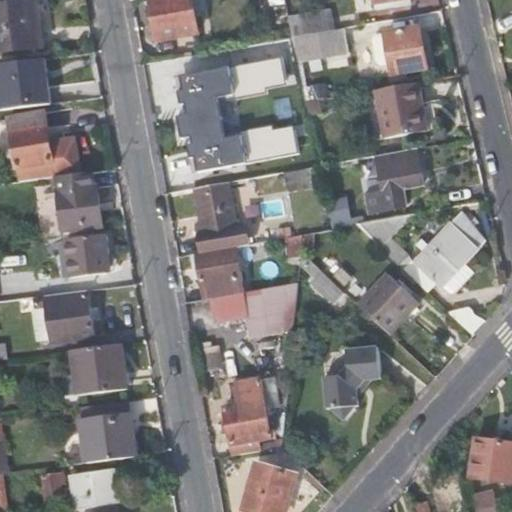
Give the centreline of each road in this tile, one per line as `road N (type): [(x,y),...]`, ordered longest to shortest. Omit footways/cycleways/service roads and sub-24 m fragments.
road 1 (residential): [(109,0),(200,511)]
road 2 (residential): [(353,511),(511,329)]
road 3 (residential): [(462,0),(511,202)]
